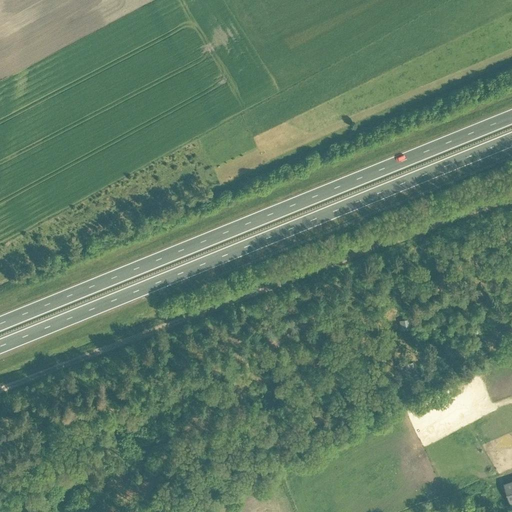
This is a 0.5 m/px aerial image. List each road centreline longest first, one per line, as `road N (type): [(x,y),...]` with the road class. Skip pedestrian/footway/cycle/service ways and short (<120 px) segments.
road 1 (trunk): [(511,115),(0,323)]
road 2 (trunk): [(0,347),(511,140)]
road 3 (track): [(511,194),(0,386)]
